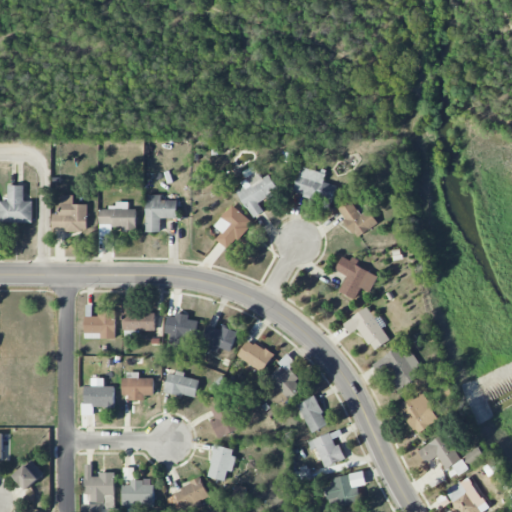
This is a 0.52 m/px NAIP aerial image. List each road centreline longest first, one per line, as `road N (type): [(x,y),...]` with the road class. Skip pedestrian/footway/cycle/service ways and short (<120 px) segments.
road 1 (tertiary): [(417,511),(338,368),(265,305),(192,278),(0,274)]
road 2 (residential): [(65,274),(66,511)]
